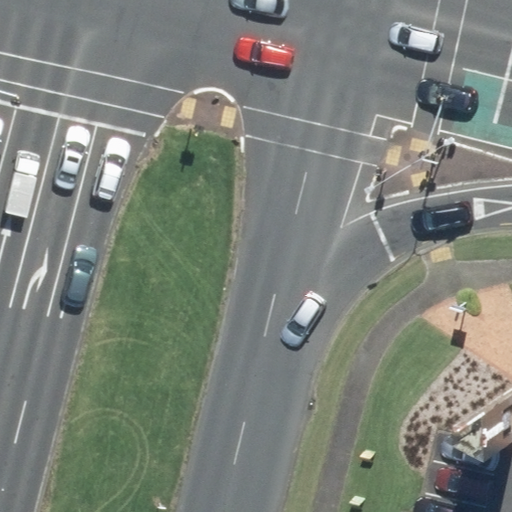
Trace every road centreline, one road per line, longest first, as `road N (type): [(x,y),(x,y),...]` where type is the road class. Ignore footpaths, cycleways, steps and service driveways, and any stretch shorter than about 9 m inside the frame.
road 1 (primary): [(321,48),(239,400)]
road 2 (primary): [(511,205),(408,215),(316,274),(239,400)]
road 3 (secondary): [(321,48),(58,0)]
road 4 (primary): [(0,235),(58,0)]
road 5 (secondary): [(511,89),(321,48)]
